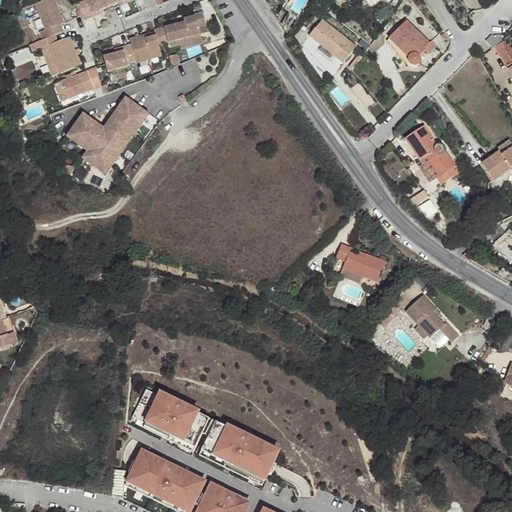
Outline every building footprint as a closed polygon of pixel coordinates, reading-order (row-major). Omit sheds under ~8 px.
[(40,31),(43,39),(53,35),(62,31),(59,23),(63,22),(54,0),(40,0),(33,3),(44,30),(40,31)] [(112,4),(110,0),(80,0),(76,2),(81,19),(95,14),(94,10),(98,9),(112,4)] [(128,45),(134,65),(161,58),(157,46),(177,41),(198,35),(196,30),(206,28),(201,10),(191,13),(192,16),(182,18),(183,22),(173,24),(152,30),(153,32),(154,37),(143,40),(141,35),(126,39),(128,45)] [(321,20),(309,36),(343,62),(355,46),(321,20)] [(406,22),(389,38),(408,55),(408,58),(407,59),(408,60),(409,62),(410,63),(412,65),(415,65),(417,65),(418,64),(421,63),(421,60),(422,59),(421,56),(421,54),(426,49),(424,47),(429,43),(406,22)] [(153,32),(141,35),(143,40),(154,37),(153,32)] [(53,35),(43,39),(35,42),(38,49),(46,46),(57,73),(79,64),(68,36),(56,41),(53,35)] [(198,35),(177,41),(178,45),(199,39),(198,35)] [(506,63),(511,60),(511,56),(505,42),(497,46),(506,63)] [(199,44),(185,49),(187,56),(202,51),(199,44)] [(132,60),(128,45),(124,46),(117,47),(117,51),(101,55),(105,71),(125,65),(124,63),(132,60)] [(31,48),(13,52),(16,64),(34,60),(31,48)] [(64,98),(97,85),(92,67),(57,81),(64,98)] [(180,102),(176,95),(170,99),(175,105),(180,102)] [(85,126),(88,121),(77,114),(61,137),(70,144),(73,139),(84,147),(81,152),(76,160),(95,173),(101,162),(107,167),(114,156),(109,151),(124,132),(128,136),(135,125),(130,122),(138,111),(119,97),(112,108),(115,111),(98,135),(85,126)] [(98,128),(88,121),(85,126),(98,135),(115,111),(112,108),(98,128)] [(143,115),(138,111),(130,122),(135,125),(143,115)] [(422,125),(404,139),(420,160),(426,155),(439,175),(453,165),(445,153),(444,151),(443,149),(443,147),(442,146),(440,145),(435,144),(422,125)] [(114,156),(128,136),(124,132),(109,151),(114,156)] [(73,139),(70,144),(81,152),(84,147),(73,139)] [(509,143),(499,150),(501,154),(511,146),(509,143)] [(501,154),(499,150),(480,164),(493,180),(509,168),(511,171),(511,146),(501,154)] [(101,162),(95,173),(100,176),(107,167),(101,162)] [(423,190),(418,194),(423,200),(427,197),(423,190)] [(390,260),(371,251),(368,255),(364,253),(356,249),(357,245),(347,240),(341,254),(350,259),(347,265),(366,274),(381,281),(390,260)] [(363,280),(366,274),(347,265),(344,272),(363,280)] [(453,346),(461,340),(450,325),(448,327),(442,320),(437,314),(441,311),(429,296),(410,312),(422,327),(430,337),(433,340),(443,332),(453,346)] [(395,308),(386,320),(391,324),(401,313),(395,308)] [(445,317),(441,311),(437,314),(442,320),(445,317)] [(0,347),(12,343),(2,317),(0,318),(0,347)] [(422,327),(418,330),(426,340),(430,337),(422,327)] [(159,397),(146,390),(132,418),(164,434),(170,421),(177,424),(170,437),(195,449),(202,434),(209,420),(185,408),(186,406),(166,397),(165,400),(159,397)] [(202,434),(208,437),(215,422),(209,420),(202,434)] [(170,421),(164,434),(170,437),(177,424),(170,421)] [(208,437),(201,452),(226,464),(232,451),(239,454),(232,467),(264,483),(278,455),(264,448),(258,445),(260,443),(241,433),(240,435),(215,422),(208,437)] [(232,451),(226,464),(232,467),(239,454),(232,451)] [(166,465),(141,453),(127,483),(187,511),(190,511),(194,505),(199,494),(203,485),(190,479),(185,476),(186,473),(167,464),(166,465)] [(122,499),(123,500),(126,472),(114,471),(112,496),(122,499)] [(197,511),(245,511),(248,507),(235,500),(236,498),(217,488),(216,491),(210,488),(205,497),(200,508),(197,511)] [(194,505),(200,508),(205,497),(199,494),(194,505)]
